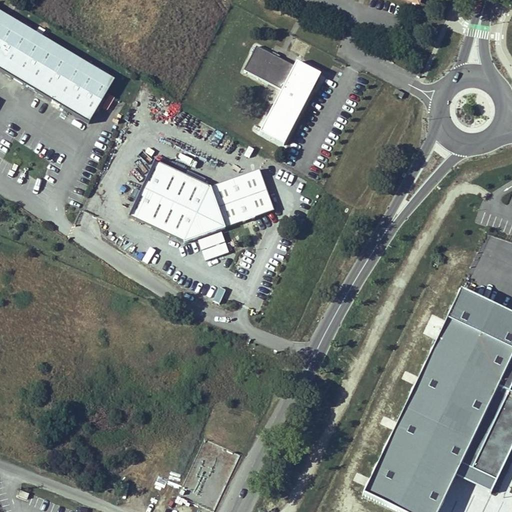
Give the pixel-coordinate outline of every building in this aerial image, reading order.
[(0,13),(0,71),(87,121),(111,77),(0,13)] [(289,50),(304,57),(310,46),(295,38),(289,50)] [(294,72),(257,52),(244,77),(282,96),(261,139),(285,151),(314,93),(316,94),(321,85),(319,84),(294,72)] [(321,79),(297,67),(294,72),(319,84),(321,79)] [(394,88),(390,94),(399,99),(403,93),(394,88)] [(209,195),(155,169),(129,223),(183,249),(273,216),(258,176),(209,195)] [(511,316),(458,290),(361,492),(403,511),(434,511),(458,462),(469,468),(475,470),(494,479),(496,475),(511,441),(511,316)] [(176,495),(215,509),(236,452),(201,439),(186,480),(183,478),(176,495)]
